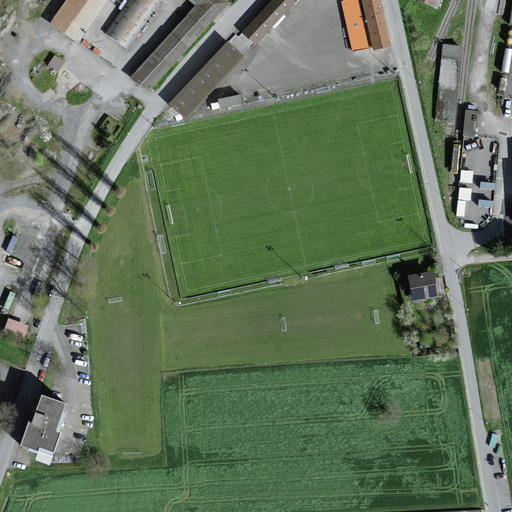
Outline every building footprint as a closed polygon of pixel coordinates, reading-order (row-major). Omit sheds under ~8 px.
[(228,3),(223,0),(66,0),(50,23),(80,43),(109,0),(185,0),(194,7),(131,77),(148,92),(228,3)] [(126,46),(160,0),(128,0),(106,32),(126,46)] [(291,8),(283,0),(267,0),(236,31),(251,47),(291,8)] [(353,0),(344,2),(354,50),(374,45),(375,49),(391,45),(381,0),(353,0)] [(440,0),(413,0),(437,10),(440,0)] [(241,56),(227,43),(171,104),(185,117),(241,56)] [(242,102),(240,92),(217,97),(219,106),(242,102)] [(464,108),(463,129),(474,130),(475,108),(464,108)] [(461,168),(460,179),(472,180),(473,169),(461,168)] [(479,180),(478,194),(480,194),(480,203),(491,204),(492,181),(479,180)] [(467,214),(468,185),(458,185),(457,214),(467,214)] [(433,271),(408,277),(413,302),(438,297),(433,271)] [(7,316),(4,327),(26,331),(28,321),(7,316)] [(68,405),(45,395),(24,445),(40,451),(42,447),(53,452),(61,432),(57,431),(68,405)]
